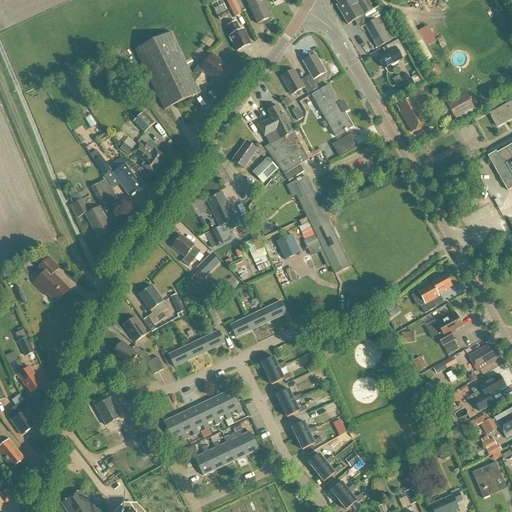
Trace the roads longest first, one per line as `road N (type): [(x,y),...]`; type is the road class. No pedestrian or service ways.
road 1 (tertiary): [(511,352),(341,45),(306,9)]
road 2 (secondary): [(105,296),(306,9)]
road 3 (unclassified): [(105,296),(0,57)]
road 4 (residential): [(239,363),(171,392),(77,365)]
road 5 (secondary): [(32,511),(77,365)]
road 6 (residential): [(175,469),(194,507),(287,462)]
